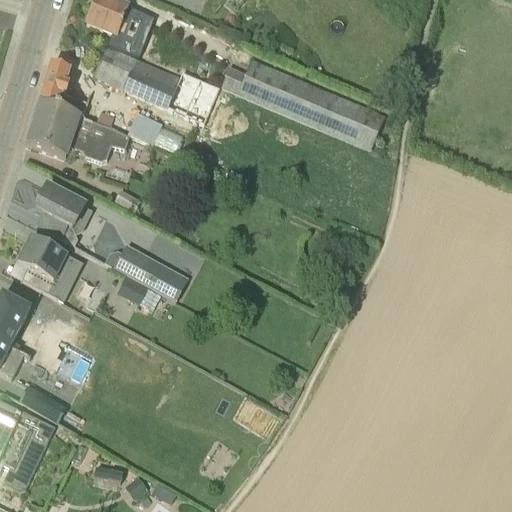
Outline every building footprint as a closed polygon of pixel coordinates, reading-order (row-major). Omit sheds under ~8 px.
[(116,40),(131,46),(137,31),(142,18),(127,12),(128,10),(112,4),(111,6),(97,0),(86,28),(116,40)] [(92,81),(121,94),(121,95),(166,115),(180,82),(105,51),(92,81)] [(220,92),(369,154),(382,120),(250,65),(245,78),(228,71),(220,92)] [(50,68),(38,108),(124,139),(126,134),(116,122),(95,115),(92,113),(93,109),(89,108),(89,107),(65,99),(68,90),(64,89),(69,74),(50,68)] [(124,139),(38,108),(24,149),(64,163),(68,152),(82,157),(84,161),(100,167),(105,164),(110,151),(123,154),(128,141),(124,139)] [(153,148),(162,125),(137,115),(128,138),(153,148)] [(157,147),(181,153),(185,134),(161,128),(157,147)] [(46,190),(33,216),(41,221),(35,232),(72,251),(76,245),(74,240),(80,237),(91,216),(84,212),(85,210),(46,190)] [(132,218),(139,206),(120,196),(114,208),(132,218)] [(58,304),(57,305),(62,307),(82,268),(73,264),(73,263),(30,242),(17,269),(27,274),(21,285),(58,304)] [(174,303),(186,280),(124,247),(112,269),(174,303)] [(157,297),(148,292),(123,280),(116,295),(150,312),(157,297)] [(20,367),(23,361),(35,367),(48,340),(23,327),(29,315),(1,300),(0,301),(0,377),(12,384),(20,367)] [(66,412),(28,390),(19,405),(57,428),(66,412)] [(5,490),(18,497),(24,495),(52,436),(0,411),(0,469),(8,474),(3,484),(5,490)] [(121,478),(95,473),(93,482),(119,487),(121,478)] [(146,495),(136,482),(128,489),(137,501),(146,495)] [(165,493),(156,488),(150,498),(159,503),(165,493)]
